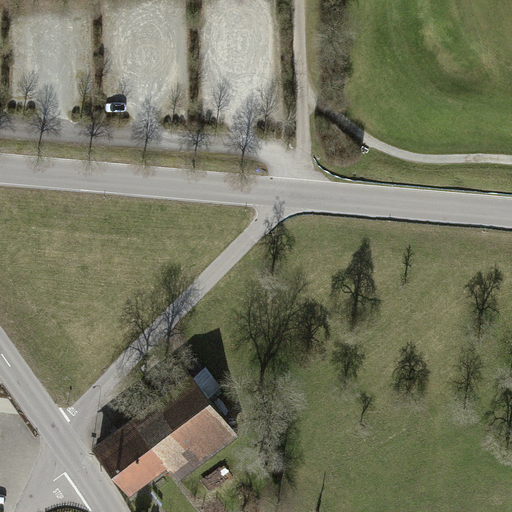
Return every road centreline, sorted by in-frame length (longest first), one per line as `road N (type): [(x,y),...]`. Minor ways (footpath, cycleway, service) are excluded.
road 1 (unclassified): [(294,192),(58,435)]
road 2 (tertiary): [(0,170),(294,192)]
road 3 (tertiary): [(294,192),(511,212)]
road 4 (track): [(294,192),(303,153),(299,0)]
